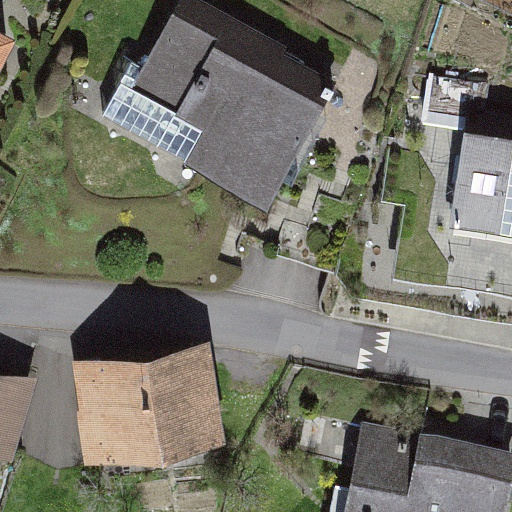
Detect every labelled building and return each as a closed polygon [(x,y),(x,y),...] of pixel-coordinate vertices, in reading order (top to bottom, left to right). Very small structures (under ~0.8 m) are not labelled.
[(331,87),(166,9),(113,120),(279,198),(331,87)] [(0,25),(0,122),(39,45),(0,25)] [(511,119),(475,114),(458,225),(511,233),(511,119)] [(228,349),(85,367),(97,463),(240,446),(228,349)] [(0,459),(25,466),(44,391),(0,380),(0,459)] [(511,511),(511,456),(350,424),(332,511),(511,511)]
